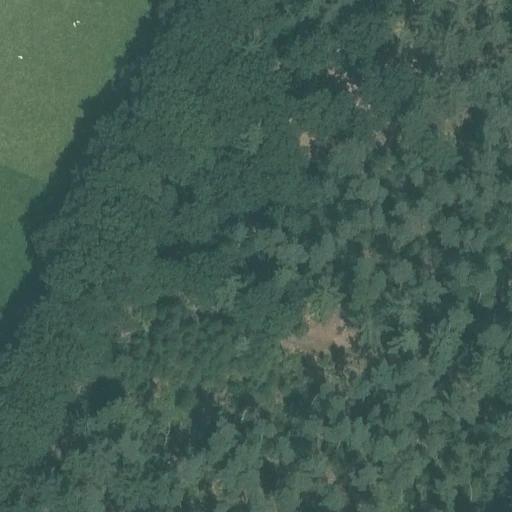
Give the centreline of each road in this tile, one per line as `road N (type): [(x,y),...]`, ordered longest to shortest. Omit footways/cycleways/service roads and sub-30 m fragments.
road 1 (track): [(8,511),(257,0)]
road 2 (track): [(511,413),(358,356),(118,284)]
